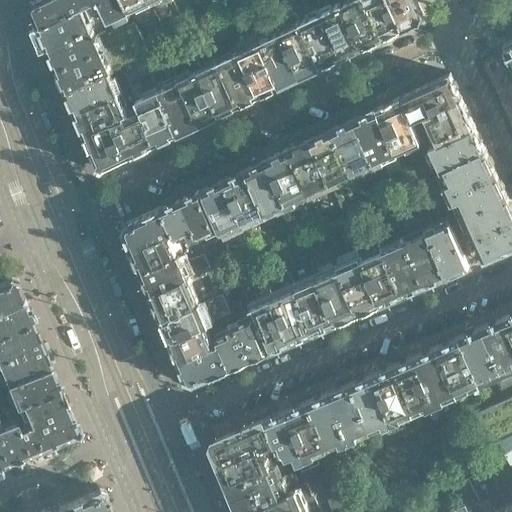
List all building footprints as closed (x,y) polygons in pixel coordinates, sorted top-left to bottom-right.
[(107,17),(99,0),(36,0),(34,1),(32,7),(39,25),(47,44),(93,24),(107,17)] [(128,8),(124,0),(99,0),(107,17),(128,8)] [(362,47),(341,3),(339,0),(337,0),(317,9),(341,56),(362,47)] [(383,37),(364,0),(347,0),(341,3),(362,47),(383,37)] [(403,27),(389,0),(364,0),(383,37),(403,27)] [(423,13),(417,0),(389,0),(403,27),(421,19),(423,13)] [(341,56),(317,9),(298,18),(321,65),(341,56)] [(321,65),(298,18),(278,28),(300,75),(321,65)] [(113,68),(93,24),(47,44),(66,90),(108,71),(113,68)] [(300,75),(278,28),(258,37),(280,85),(300,75)] [(199,123),(177,75),(170,58),(189,50),(182,36),(120,65),(138,107),(155,143),(178,133),(199,123)] [(280,85),(258,37),(237,47),(260,94),(280,85)] [(260,94),(237,47),(217,56),(239,104),(260,94)] [(239,104),(217,56),(196,66),(219,113),(239,104)] [(219,113),(196,66),(177,75),(199,123),(219,113)] [(117,90),(108,71),(66,90),(74,108),(117,90)] [(461,95),(450,71),(401,94),(410,117),(424,111),(461,95)] [(126,112),(117,90),(74,108),(83,130),(126,112)] [(417,136),(410,117),(401,94),(377,106),(393,147),(417,136)] [(475,124),(461,95),(424,111),(436,141),(475,124)] [(393,147),(377,106),(355,116),(373,163),(382,159),(380,153),(393,147)] [(155,143),(138,107),(126,112),(83,130),(97,165),(104,168),(128,156),(155,143)] [(373,163),(355,116),(333,126),(349,168),(361,162),(363,168),(373,163)] [(486,148),(475,124),(436,141),(429,144),(440,169),(443,167),(486,148)] [(349,168),(333,126),(311,136),(331,183),(340,178),(338,174),(349,168)] [(331,183),(311,136),(289,146),(306,188),(319,182),(322,187),(331,183)] [(306,188),(289,146),(268,157),(286,203),(296,199),(293,193),(306,188)] [(506,191),(486,148),(443,167),(448,178),(442,180),(450,200),(456,198),(462,211),(506,191)] [(286,203),(268,157),(246,167),(261,209),(274,203),(276,208),(286,203)] [(261,209),(246,167),(224,177),(240,219),(261,209)] [(240,219),(224,177),(202,187),(216,225),(218,229),(240,219)] [(216,225),(202,187),(182,196),(196,234),(216,225)] [(511,246),(511,203),(506,191),(462,211),(472,234),(459,240),(470,264),(484,258),(511,246)] [(196,234),(182,196),(162,205),(127,222),(124,229),(132,248),(168,232),(170,236),(176,232),(185,252),(200,245),(196,234)] [(470,264),(459,240),(450,219),(437,224),(435,217),(425,222),(427,228),(447,273),(447,274),(470,264)] [(447,273),(427,228),(405,237),(424,283),(447,273)] [(177,253),(170,236),(168,232),(132,248),(141,269),(177,253)] [(227,250),(222,235),(215,238),(221,253),(227,250)] [(424,283),(405,237),(383,247),(401,293),(424,283)] [(209,321),(199,300),(224,289),(205,243),(200,245),(185,252),(180,255),(179,252),(177,253),(141,269),(150,291),(161,317),(170,339),(179,360),(215,344),(205,322),(209,321)] [(289,255),(284,245),(278,248),(282,258),(289,255)] [(401,293),(383,247),(361,256),(380,302),(401,293)] [(380,302),(361,256),(338,266),(358,312),(380,302)] [(358,312),(338,266),(317,275),(336,320),(336,321),(358,312)] [(336,320),(317,275),(316,272),(292,282),(294,285),(313,330),(336,320)] [(240,282),(237,274),(226,279),(229,287),(240,282)] [(0,334),(32,320),(32,318),(27,305),(26,306),(22,298),(23,297),(15,279),(9,277),(0,280),(0,334)] [(313,330),(294,285),(272,294),(291,340),(313,330)] [(291,340),(272,294),(250,304),(253,311),(270,349),(291,340)] [(270,349),(253,311),(227,322),(228,326),(216,332),(220,341),(231,366),(270,349)] [(511,362),(511,332),(505,315),(483,324),(500,367),(511,362)] [(51,364),(32,320),(0,334),(0,366),(6,382),(51,364)] [(500,367),(483,324),(461,333),(479,376),(500,367)] [(479,376),(461,333),(459,334),(439,343),(457,386),(479,376)] [(231,366),(220,341),(215,344),(179,360),(187,378),(186,379),(194,382),(194,381),(231,366)] [(457,386),(439,343),(417,352),(441,407),(452,402),(447,390),(457,386)] [(441,407),(417,352),(396,361),(414,404),(425,399),(430,411),(441,407)] [(414,404),(396,361),(374,370),(398,425),(410,420),(405,408),(414,404)] [(68,406),(60,385),(59,384),(51,365),(51,364),(6,382),(15,403),(21,401),(26,414),(15,419),(18,427),(68,406)] [(398,425),(374,370),(353,379),(370,422),(381,417),(387,430),(398,425)] [(370,422),(353,379),(331,389),(354,444),(365,439),(360,427),(370,422)] [(354,444),(331,389),(309,398),(327,440),(338,435),(344,448),(354,444)] [(511,511),(511,394),(468,415),(499,490),(510,511),(511,511)] [(327,440),(309,398),(287,407),(311,462),(322,458),(317,445),(327,440)] [(74,432),(77,426),(76,425),(68,406),(18,427),(28,450),(46,443),(56,440),(56,439),(57,439),(58,439),(59,438),(72,432),(72,433),(73,432),(74,432)] [(311,462),(287,407),(266,416),(276,442),(280,451),(285,454),(295,450),(302,466),(311,462)] [(276,442),(266,416),(217,437),(216,436),(213,444),(214,444),(221,460),(266,441),(268,445),(276,442)] [(28,450),(18,427),(15,419),(1,425),(0,421),(0,445),(5,459),(6,459),(28,451),(28,450)] [(271,466),(266,455),(268,445),(266,441),(221,460),(230,483),(271,466)] [(239,504),(286,483),(295,479),(291,470),(276,477),(272,465),(271,466),(230,483),(239,504)] [(356,511),(340,476),(323,483),(334,511),(356,511)] [(111,509),(103,491),(103,490),(96,487),(96,488),(62,501),(67,511),(107,511),(111,510),(110,509),(111,509)] [(242,511),(301,511),(307,510),(318,505),(315,497),(308,500),(307,498),(302,500),(296,487),(241,509),(242,511)] [(486,511),(510,511),(499,490),(480,499),(486,511)] [(486,511),(480,499),(467,505),(466,501),(457,505),(460,511),(486,511)] [(67,511),(62,501),(61,501),(44,509),(45,511),(67,511)]
